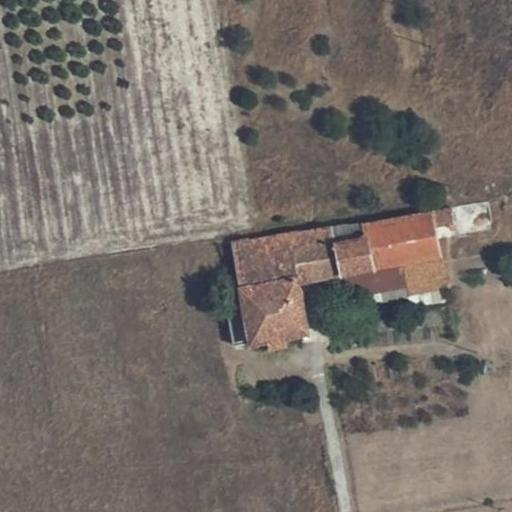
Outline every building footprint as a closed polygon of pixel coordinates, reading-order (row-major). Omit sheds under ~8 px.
[(398,261),(440,253),(435,228),(457,223),(454,207),(389,219),(398,261)] [(344,296),(446,278),(440,253),(398,261),(389,219),(365,224),(367,233),(372,265),(341,273),(344,296)] [(299,282),(341,273),(335,238),(367,233),(365,224),(302,227),(234,242),(241,284),(297,274),(299,282)] [(335,238),(341,273),(372,265),(367,233),(335,238)] [(307,329),(299,282),(297,274),(241,284),(244,301),(225,304),(231,343),(307,329)]
